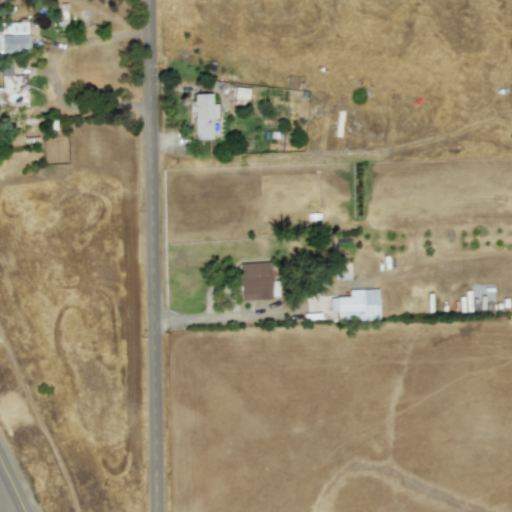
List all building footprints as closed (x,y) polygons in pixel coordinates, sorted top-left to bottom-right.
[(26,22),(0,22),(0,52),(27,52),(26,22)] [(26,75),(11,75),(11,64),(0,64),(0,102),(27,102),(26,75)] [(190,94),(190,111),(192,111),(193,139),(211,139),(211,118),(217,118),(216,103),(211,103),(211,93),(190,94)] [(269,299),(269,262),(238,263),(239,300),(269,299)] [(378,320),(377,289),(347,289),(348,296),(331,297),(331,321),(378,320)]
